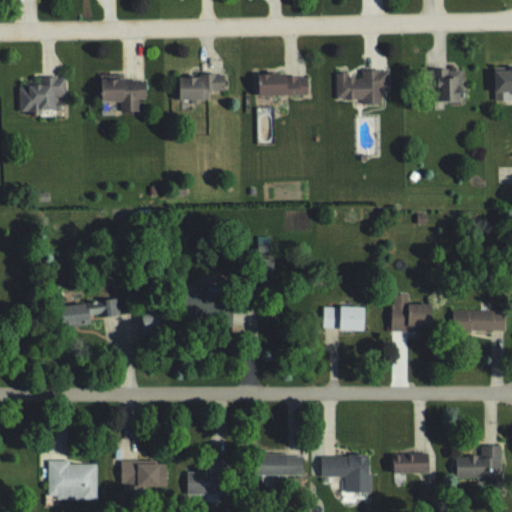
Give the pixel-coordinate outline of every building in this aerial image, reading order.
[(511,68),(496,68),(496,102),(511,102),(511,68)] [(337,101),(384,102),(384,90),(389,90),(390,70),(337,69),(337,101)] [(464,69),(423,69),(424,102),(465,102),(464,69)] [(310,74),(259,74),(259,95),(310,95),(310,74)] [(67,76),(19,77),(20,113),(58,112),(58,95),(67,95),(67,76)] [(181,76),(181,100),(211,100),(211,90),(228,90),(228,76),(181,76)] [(104,78),(103,102),(127,102),(127,112),(145,112),(146,80),(104,78)] [(393,328),(433,329),(434,304),(409,303),(409,296),(394,296),(393,328)] [(93,324),(93,316),(114,315),(114,301),(63,303),(64,325),(93,324)] [(324,329),(368,330),(368,306),(325,305),(324,329)] [(453,332),(506,332),(506,310),(453,310),(453,332)] [(458,477),(502,476),(501,448),(457,448),(458,477)] [(431,455),(395,453),(394,472),(431,473),(431,455)] [(253,454),(253,475),(303,475),(303,454),(253,454)] [(371,496),(373,455),(322,454),(321,477),(342,478),(341,495),(371,496)] [(48,461),(49,499),(98,499),(98,460),(48,461)] [(122,462),(122,488),(162,488),(162,462),(122,462)] [(187,471),(187,493),(220,493),(220,471),(187,471)]
